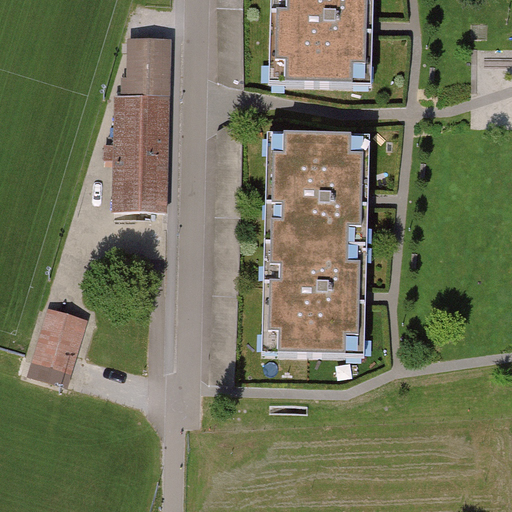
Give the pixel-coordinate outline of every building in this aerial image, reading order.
[(274,0),(271,87),(375,85),(376,0),(274,0)] [(245,79),(243,36),(221,37),(223,80),(245,79)] [(171,48),(129,47),(128,85),(122,85),(122,103),(115,103),(115,151),(105,151),(105,167),(113,167),(112,220),(169,221),(171,48)] [(261,362),(361,361),(367,145),(272,139),(261,362)] [(88,326),(48,315),(31,372),(71,384),(88,326)] [(214,347),(214,382),(240,382),(240,347),(214,347)]
